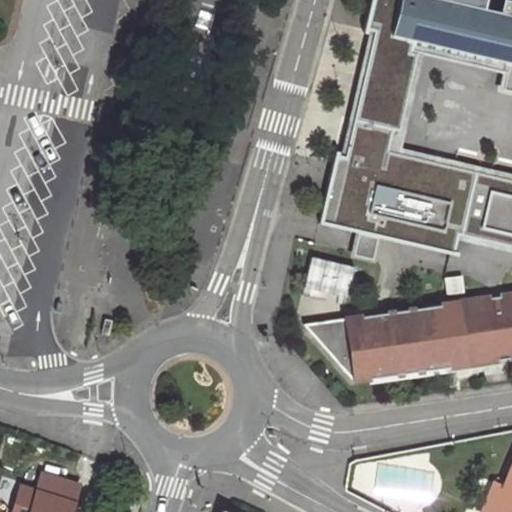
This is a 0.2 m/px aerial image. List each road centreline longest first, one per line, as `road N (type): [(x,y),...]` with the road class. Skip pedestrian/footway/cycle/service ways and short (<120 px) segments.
road 1 (residential): [(511,406),(335,432),(253,402)]
road 2 (residential): [(240,361),(269,162)]
road 3 (residential): [(269,162),(220,281),(187,337)]
road 4 (residential): [(269,162),(315,0)]
road 5 (unclassified): [(142,361),(50,382),(0,382)]
road 6 (residential): [(0,389),(27,403),(133,418)]
road 7 (residential): [(338,511),(268,477),(231,445)]
